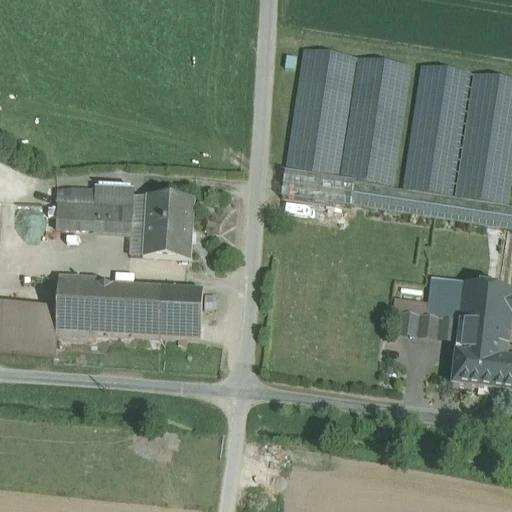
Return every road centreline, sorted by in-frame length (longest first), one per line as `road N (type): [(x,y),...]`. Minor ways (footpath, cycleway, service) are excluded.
road 1 (residential): [(270,0),(242,391)]
road 2 (residential): [(242,391),(511,431)]
road 3 (residential): [(0,371),(242,391)]
road 4 (residential): [(242,391),(225,511)]
